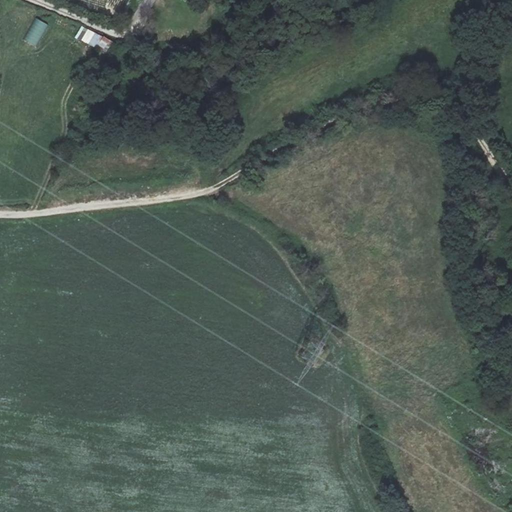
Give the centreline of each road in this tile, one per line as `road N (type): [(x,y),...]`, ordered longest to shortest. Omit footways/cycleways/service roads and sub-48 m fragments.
road 1 (track): [(511,190),(483,145),(449,114),(419,101),(370,100),(326,116),(196,194),(0,213)]
road 2 (track): [(50,212),(56,187),(93,160),(190,162),(199,171),(196,194)]
